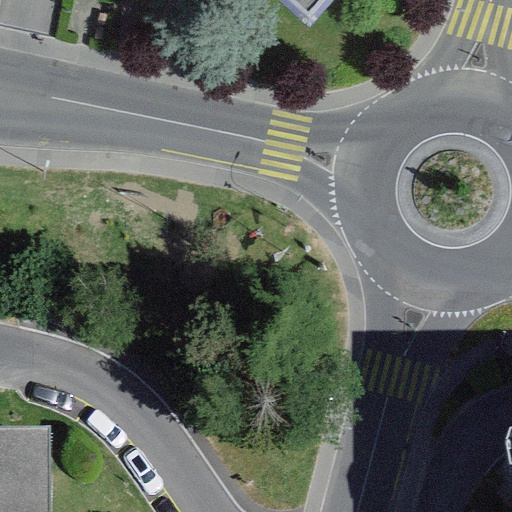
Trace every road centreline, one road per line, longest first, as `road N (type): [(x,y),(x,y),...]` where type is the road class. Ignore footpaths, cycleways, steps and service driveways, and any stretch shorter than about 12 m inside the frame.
road 1 (tertiary): [(0,88),(380,163)]
road 2 (residential): [(423,272),(360,511)]
road 3 (tertiary): [(380,163),(375,205),(383,233),(423,272)]
